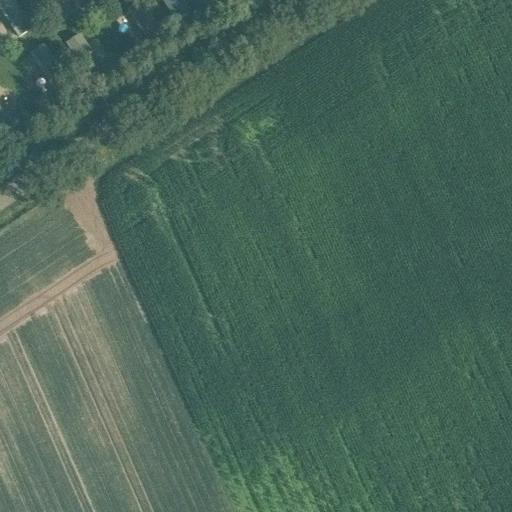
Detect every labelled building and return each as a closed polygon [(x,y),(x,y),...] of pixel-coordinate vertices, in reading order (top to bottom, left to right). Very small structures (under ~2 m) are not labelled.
[(14,0),(0,0),(0,10),(16,38),(31,29),(14,0)] [(56,0),(35,0),(53,27),(68,18),(56,0)] [(152,0),(166,25),(188,14),(180,0),(152,0)] [(77,62),(91,54),(79,34),(65,43),(77,62)] [(44,80),(58,72),(44,44),(29,51),(44,80)]
